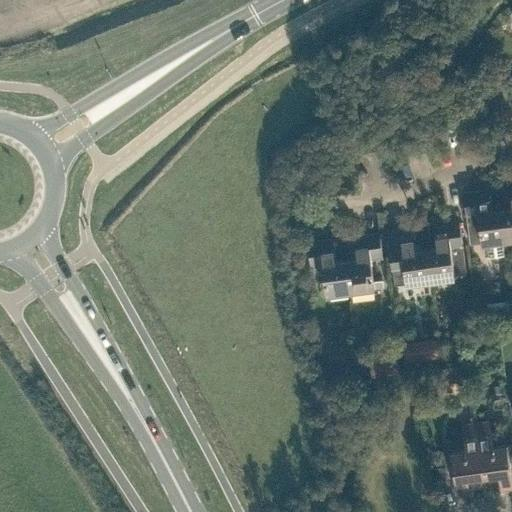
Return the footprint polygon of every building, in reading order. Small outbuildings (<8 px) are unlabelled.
[(469,28),(455,45),(464,52),(477,35),(469,28)] [(511,200),(511,206),(502,207),(507,240),(511,238),(511,184),(510,185),(511,200)] [(509,253),(507,240),(502,207),(492,209),(489,188),(463,191),(470,243),(482,242),(484,256),(509,253)] [(437,247),(426,248),(431,279),(466,273),(460,221),(434,225),(437,247)] [(431,279),(426,248),(416,250),(413,228),(388,232),(395,283),(431,279)] [(346,259),(351,290),(374,287),(373,279),(371,258),(383,256),(379,232),(353,236),(356,258),(346,259)] [(326,294),(351,290),(346,259),(336,261),(333,239),(307,242),(311,266),(322,265),(324,276),(318,277),(320,292),(326,292),(326,294)] [(373,279),(374,287),(384,285),(383,278),(373,279)] [(437,337),(403,342),(405,361),(439,356),(437,337)] [(370,356),(373,376),(385,374),(385,375),(401,373),(398,351),(382,353),(382,354),(370,356)] [(476,422),(484,476),(500,474),(502,488),(511,486),(511,475),(508,444),(493,446),(489,420),(476,422)] [(484,476),(476,422),(463,424),(466,450),(452,452),(459,495),(470,493),(469,487),(485,484),(484,476)]
